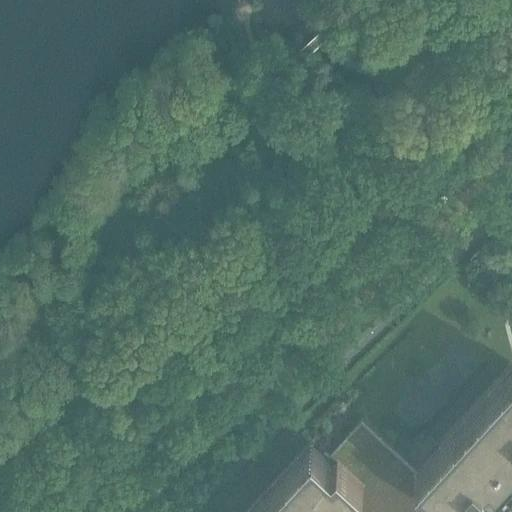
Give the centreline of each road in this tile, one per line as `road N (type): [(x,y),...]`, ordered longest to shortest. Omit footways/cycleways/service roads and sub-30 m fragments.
road 1 (secondary): [(511,83),(60,511)]
road 2 (secondary): [(111,511),(511,133)]
